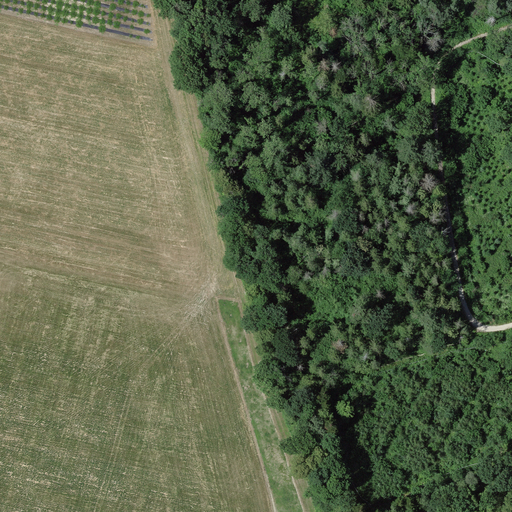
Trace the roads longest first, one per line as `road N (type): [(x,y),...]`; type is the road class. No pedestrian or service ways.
road 1 (track): [(169,0),(252,344),(308,511)]
road 2 (track): [(511,327),(474,328),(464,307),(431,48),(511,24)]
